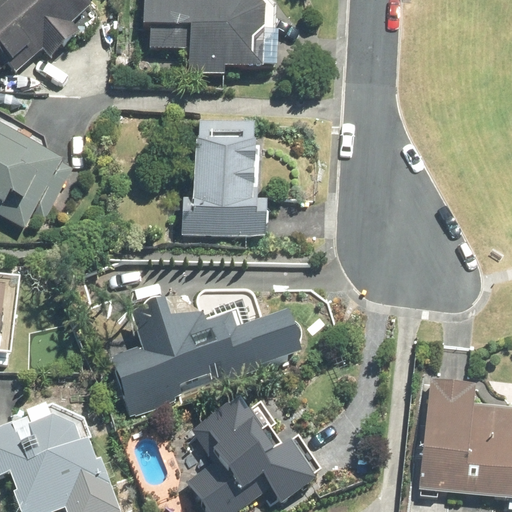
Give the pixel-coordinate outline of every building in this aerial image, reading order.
[(75,33),(95,17),(80,0),(8,0),(0,7),(0,77),(9,70),(18,81),(46,57),(54,67),(83,43),(75,33)] [(151,23),(151,48),(190,48),(190,74),(225,74),(226,74),(226,67),(226,65),(266,65),(266,55),(267,10),(267,5),(262,0),(147,0),(147,23),(151,23)] [(186,208),(183,243),(269,249),(272,215),(261,214),(265,161),(258,161),(260,134),(204,130),(198,209),(186,208)] [(0,221),(29,238),(40,218),(48,222),(75,176),(59,166),(57,169),(0,136),(0,221)] [(173,318),(168,302),(133,313),(135,320),(142,348),(113,357),(132,411),(134,416),(184,397),(183,394),(180,387),(212,375),(209,368),(222,363),(228,377),(301,351),(301,350),(293,323),(290,311),(249,324),(243,300),(213,308),(214,313),(204,316),(202,310),(173,318)] [(0,305),(0,369),(4,370),(13,307),(0,305)] [(511,501),(511,510),(511,409),(476,406),(479,385),(432,380),(421,491),(465,496),(464,501),(479,502),(480,497),(511,501)] [(194,433),(214,463),(186,482),(206,511),(237,511),(264,495),(269,503),(275,500),(281,508),(317,484),(313,477),(320,472),(298,439),(281,452),(271,437),(269,439),(265,433),(275,426),(261,405),(247,414),(240,402),(194,433)] [(75,429),(52,418),(46,406),(27,414),(29,421),(13,426),(12,424),(0,427),(0,478),(11,475),(18,494),(16,495),(21,511),(61,511),(67,510),(67,511),(119,511),(113,493),(102,465),(101,460),(97,462),(90,444),(81,447),(75,429)]
